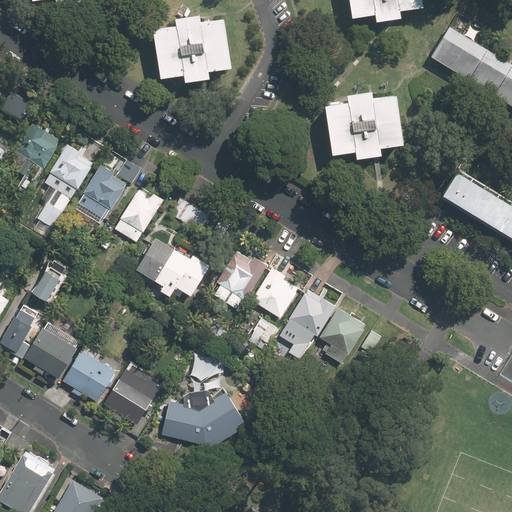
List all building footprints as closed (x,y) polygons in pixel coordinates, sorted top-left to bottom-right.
[(346,0),(349,18),(372,14),(373,21),(399,17),(398,10),(421,7),(419,0),(346,0)] [(176,17),(177,25),(154,28),(161,77),(185,74),(186,81),(211,77),(210,70),(233,66),(225,17),(202,21),(201,13),(176,17)] [(511,64),(444,24),(425,56),(511,106),(511,64)] [(345,94),(346,101),(323,105),(331,154),(354,150),(355,157),(381,153),(380,146),(402,143),(395,94),(371,97),(370,90),(345,94)] [(13,92),(2,109),(20,119),(30,102),(13,92)] [(29,194),(61,138),(33,123),(10,165),(25,174),(17,188),(29,194)] [(73,197),(93,162),(82,156),(87,148),(81,144),(78,149),(68,143),(45,182),(51,185),(44,198),(48,200),(38,217),(53,225),(70,196),(73,197)] [(102,163),(76,207),(102,223),(127,182),(131,185),(140,170),(133,165),(126,161),(116,176),(112,174),(114,170),(102,163)] [(511,202),(455,167),(437,196),(511,241),(511,202)] [(142,189),(118,225),(137,238),(164,198),(155,192),(152,196),(142,189)] [(209,217),(181,199),(171,214),(199,232),(209,217)] [(155,238),(140,268),(194,295),(209,264),(155,238)] [(215,281),(245,299),(266,264),(251,254),(249,257),(235,248),(215,281)] [(50,265),(33,291),(49,301),(65,275),(50,265)] [(267,268),(249,298),(280,317),(298,288),(267,268)] [(108,285),(96,277),(91,286),(103,294),(108,285)] [(0,312),(9,297),(5,295),(10,287),(0,281),(0,312)] [(305,292),(289,318),(290,318),(315,333),(318,335),(336,304),(323,296),(322,298),(307,289),(305,293),(305,292)] [(24,356),(32,342),(23,336),(38,312),(24,303),(0,340),(0,341),(12,349),(11,351),(23,358),(24,356)] [(338,306),(319,336),(331,344),(326,353),(342,363),(347,353),(348,354),(364,328),(363,328),(365,324),(351,315),(351,314),(338,306)] [(269,343),(279,326),(262,315),(258,321),(247,314),(241,323),(254,331),(248,340),(259,347),(263,340),(269,343)] [(315,333),(290,318),(280,335),(294,343),(289,352),(300,358),(315,333)] [(32,342),(24,356),(35,363),(32,367),(42,374),(45,369),(58,378),(71,357),(76,360),(82,350),(77,346),(81,340),(47,319),(32,342)] [(220,325),(210,334),(217,342),(227,332),(220,325)] [(363,348),(359,355),(364,358),(369,351),(371,352),(381,337),(372,331),(361,347),(363,348)] [(82,350),(76,360),(64,379),(75,386),(72,391),(80,396),(83,392),(96,400),(107,384),(116,369),(98,358),(101,354),(86,345),(83,350),(82,350)] [(194,367),(191,374),(202,380),(203,379),(205,378),(206,377),(207,377),(208,376),(210,375),(211,375),(212,374),(214,373),(215,373),(216,372),(218,372),(219,372),(220,371),(222,371),(229,359),(218,353),(216,357),(199,348),(190,364),(194,367)] [(127,361),(102,405),(139,426),(164,382),(127,361)] [(208,442),(244,420),(226,392),(199,409),(170,402),(163,432),(208,442)] [(24,453),(0,492),(0,502),(15,511),(30,511),(55,472),(24,453)] [(63,498),(55,511),(103,511),(108,503),(69,481),(60,497),(63,498)]
